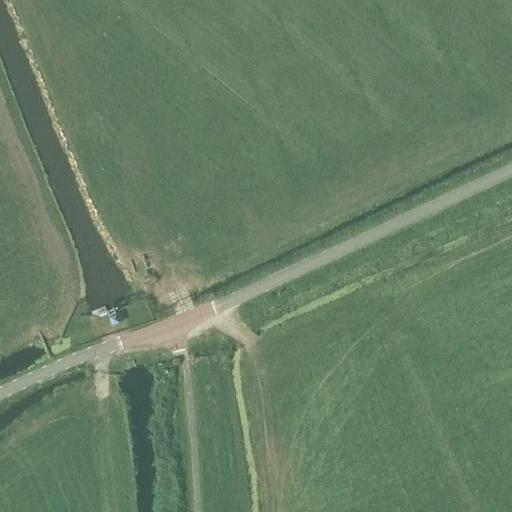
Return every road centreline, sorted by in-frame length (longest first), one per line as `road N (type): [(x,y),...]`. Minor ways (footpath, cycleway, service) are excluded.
road 1 (unclassified): [(0,399),(96,353),(170,332),(511,173)]
road 2 (track): [(268,511),(256,350),(210,312)]
